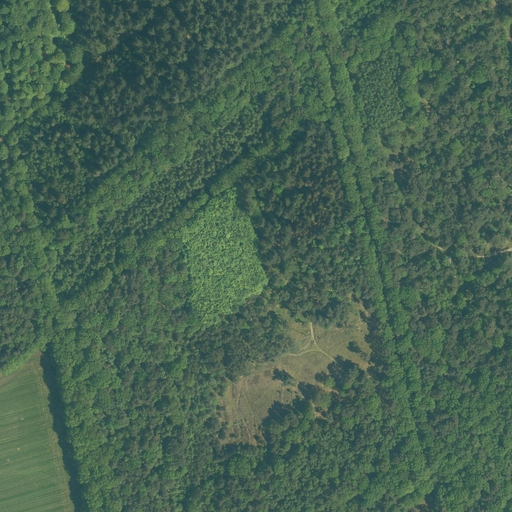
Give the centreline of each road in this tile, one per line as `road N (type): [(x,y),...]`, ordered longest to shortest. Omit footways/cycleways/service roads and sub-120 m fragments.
road 1 (track): [(440,511),(318,0)]
road 2 (track): [(323,4),(53,237),(31,244)]
road 3 (track): [(511,248),(457,255),(428,243),(372,143),(342,52)]
road 4 (track): [(511,222),(423,98),(413,52),(396,26)]
road 5 (track): [(4,135),(48,317)]
road 6 (track): [(331,57),(396,26),(443,25),(495,5)]
